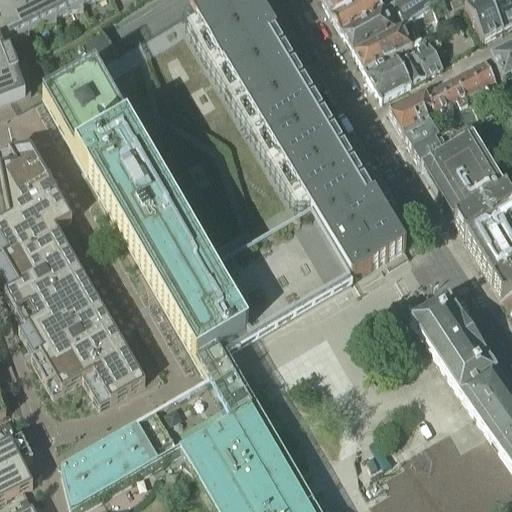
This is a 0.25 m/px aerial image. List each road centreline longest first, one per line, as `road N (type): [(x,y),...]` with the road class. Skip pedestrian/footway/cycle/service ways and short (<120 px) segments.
road 1 (residential): [(511,362),(360,127)]
road 2 (residential): [(0,324),(54,511)]
road 3 (residential): [(511,48),(360,127)]
road 4 (residential): [(360,127),(284,0)]
